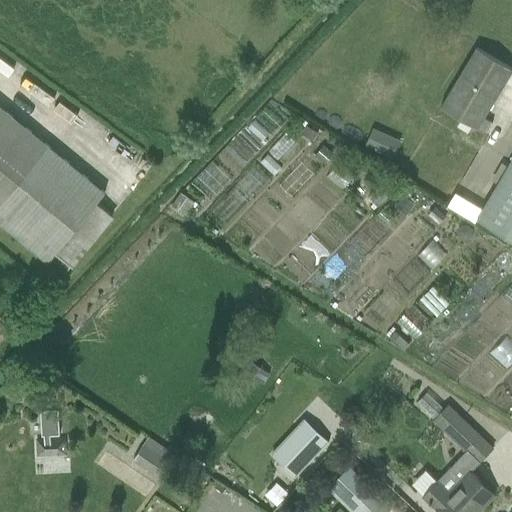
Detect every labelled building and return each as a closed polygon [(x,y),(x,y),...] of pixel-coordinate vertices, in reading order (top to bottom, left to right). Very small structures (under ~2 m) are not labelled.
[(478,128),(511,71),(511,68),(477,47),(442,107),(478,128)] [(0,222),(64,275),(113,215),(97,202),(105,192),(0,105),(0,222)] [(371,125),(362,142),(389,155),(398,138),(371,125)] [(511,160),(478,218),(511,238),(511,160)] [(270,374),(250,360),(243,370),(264,384),(270,374)] [(465,451),(424,493),(436,505),(442,511),(471,511),(474,510),(476,511),(494,493),(470,471),(494,448),(449,403),(444,408),(427,392),(418,401),(435,417),(433,420),(465,451)] [(321,445),(309,434),(302,441),(291,430),(264,458),(287,480),(321,445)] [(67,455),(66,437),(36,439),(37,457),(46,456),(46,461),(59,460),(58,456),(67,455)] [(146,441),(133,460),(161,480),(174,461),(146,441)] [(267,496),(277,506),(289,493),(278,484),(267,496)]
